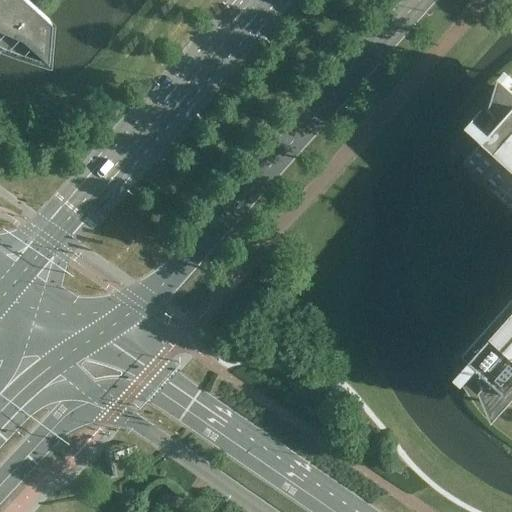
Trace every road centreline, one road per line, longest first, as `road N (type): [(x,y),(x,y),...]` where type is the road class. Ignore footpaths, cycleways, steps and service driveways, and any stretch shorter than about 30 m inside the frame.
road 1 (secondary): [(98,334),(165,281),(419,0)]
road 2 (secondary): [(260,0),(19,275)]
road 3 (tertiary): [(356,511),(98,334)]
road 4 (tertiary): [(53,364),(263,511)]
